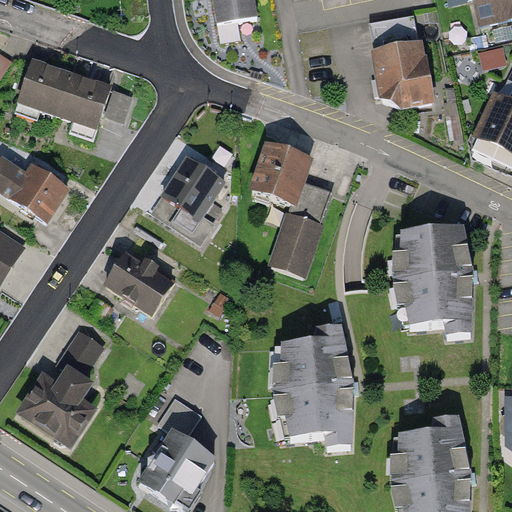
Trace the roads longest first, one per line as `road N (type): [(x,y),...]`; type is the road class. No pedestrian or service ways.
road 1 (residential): [(174,71),(374,148),(511,213)]
road 2 (residential): [(0,373),(167,119),(174,71)]
road 3 (residential): [(174,71),(0,12)]
